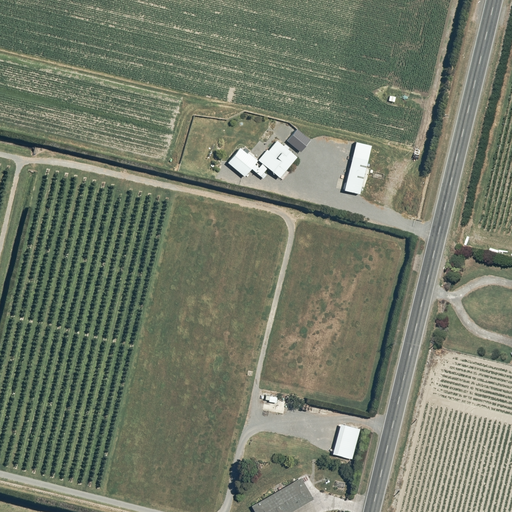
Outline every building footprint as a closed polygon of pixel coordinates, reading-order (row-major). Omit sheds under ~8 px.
[(311,140),(296,128),(286,141),(301,152),(311,140)] [(275,138),(257,159),(240,145),(227,160),(244,175),(250,168),(263,178),(270,169),(278,176),(296,156),(275,138)] [(370,144),(354,140),(343,189),(359,193),(370,144)] [(358,427),(343,423),(336,454),(351,457),(358,427)] [(312,498),(299,476),(251,505),(254,511),(290,511),(312,498)]
